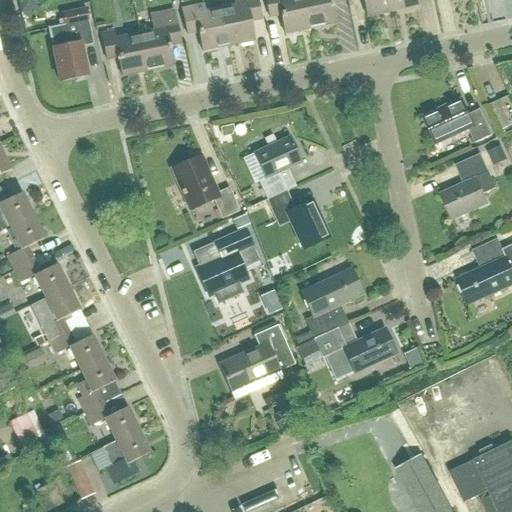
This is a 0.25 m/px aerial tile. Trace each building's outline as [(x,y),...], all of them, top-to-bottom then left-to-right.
[(232,0),(234,6),(218,9),(226,48),(252,43),(248,23),(259,20),(254,0),(232,0)] [(308,31),(302,0),(263,0),(267,19),(279,17),(283,36),(308,31)] [(302,0),(308,31),(334,25),(330,6),(341,4),(339,0),(302,0)] [(390,13),(387,0),(348,0),(349,2),(359,0),(364,19),(390,13)] [(387,0),(390,13),(415,8),(413,0),(387,0)] [(226,48),(218,9),(194,14),(192,7),(180,10),(185,36),(196,33),(200,53),(226,48)] [(149,15),(152,32),(138,35),(146,73),(171,68),(167,49),(180,46),(173,10),(149,15)] [(92,45),(87,21),(85,11),(61,16),(63,26),(47,30),(51,50),(58,83),(85,77),(79,48),(92,45)] [(146,73),(138,35),(114,40),(112,33),(100,35),(105,63),(116,60),(120,78),(146,73)] [(511,124),(511,120),(503,100),(487,106),(498,131),(511,124)] [(474,145),(491,137),(480,110),(468,116),(462,101),(423,118),(435,145),(468,130),(474,145)] [(266,201),(285,192),(277,174),(300,163),(289,138),(252,155),(264,180),(257,183),(266,201)] [(0,176),(9,172),(0,153),(0,176)] [(455,166),(456,168),(464,186),(441,196),(452,221),(487,206),(482,195),(495,189),(480,155),(455,166)] [(220,221),(238,213),(227,189),(215,195),(199,157),(171,170),(189,212),(212,202),(220,221)] [(250,189),(232,197),(237,208),(255,201),(250,189)] [(285,192),(266,201),(275,220),(285,215),(302,250),(328,238),(311,202),(294,211),(285,192)] [(0,211),(8,229),(31,217),(20,194),(4,203),(0,194),(0,211)] [(31,217),(8,229),(20,252),(6,258),(13,271),(32,261),(26,249),(43,240),(31,217)] [(236,258),(252,251),(244,234),(218,245),(223,257),(194,270),(206,299),(246,281),(236,258)] [(468,307),(511,286),(511,245),(502,250),(498,241),(472,252),(480,270),(456,281),(468,307)] [(0,274),(1,276),(11,271),(6,260),(0,263),(0,274)] [(32,261),(13,271),(19,284),(33,278),(44,300),(67,289),(55,266),(39,274),(32,261)] [(312,340),(346,325),(337,306),(361,295),(349,270),(313,286),(298,293),(309,319),(304,321),(312,340)] [(37,346),(47,341),(48,343),(67,333),(61,320),(78,312),(67,289),(44,300),(54,323),(42,329),(31,334),(37,346)] [(0,309),(0,321),(14,315),(9,305),(0,309)] [(357,371),(394,355),(382,330),(354,343),(346,325),(312,340),(320,358),(334,352),(340,349),(353,377),(359,374),(357,371)] [(229,394),(254,383),(258,391),(281,381),(278,373),(293,366),(276,327),(253,337),(257,348),(217,366),(229,394)] [(79,372),(102,361),(90,338),(74,346),(67,333),(48,343),(49,345),(42,349),(47,358),(53,355),(54,356),(67,349),(79,372)] [(312,340),(296,348),(304,367),(320,360),(320,358),(312,340)] [(39,349),(21,357),(27,370),(45,362),(39,349)] [(0,352),(0,396),(18,388),(0,352)] [(75,385),(81,398),(76,401),(82,415),(103,404),(96,391),(113,383),(102,361),(79,372),(84,382),(75,385)] [(114,443),(137,432),(126,409),(109,417),(103,404),(82,415),(89,428),(103,420),(114,443)] [(9,423),(22,452),(39,444),(26,415),(9,423)] [(55,448),(67,441),(58,425),(46,431),(55,448)] [(114,443),(101,449),(110,468),(104,470),(112,486),(137,473),(132,462),(149,454),(138,431),(137,432),(114,443)] [(511,511),(511,445),(476,464),(474,461),(449,473),(464,504),(488,492),(490,496),(481,501),(486,511),(511,511)] [(81,476),(76,464),(66,468),(72,480),(81,476)]
